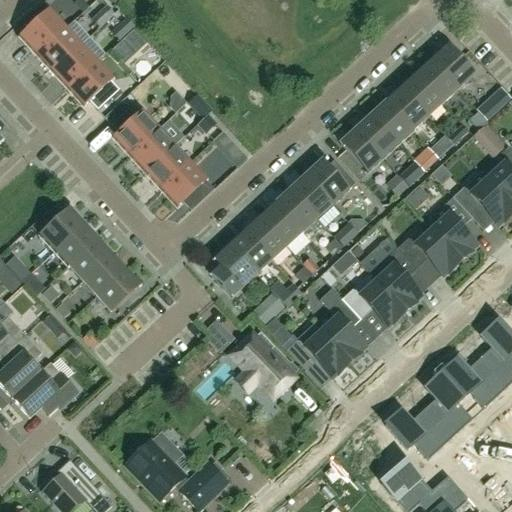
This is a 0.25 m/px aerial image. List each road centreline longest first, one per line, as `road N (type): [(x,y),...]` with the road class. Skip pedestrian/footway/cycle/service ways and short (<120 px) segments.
road 1 (residential): [(162,250),(438,0)]
road 2 (residential): [(511,272),(250,511)]
road 3 (residential): [(162,250),(200,293),(116,372)]
road 4 (residential): [(51,130),(162,250)]
